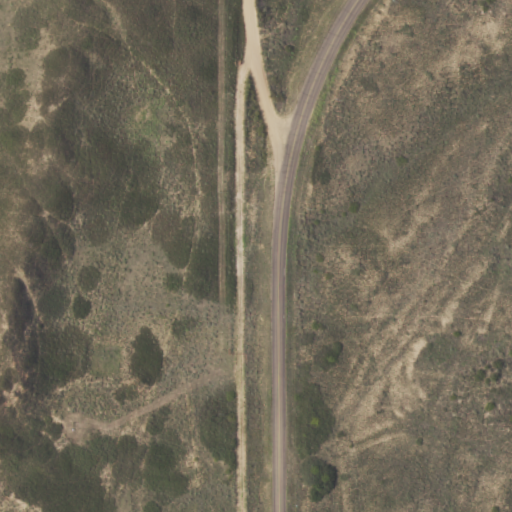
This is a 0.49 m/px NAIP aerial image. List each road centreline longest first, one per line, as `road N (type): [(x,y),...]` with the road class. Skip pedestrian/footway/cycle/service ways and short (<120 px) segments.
road 1 (secondary): [(354,0),(319,58),(284,167),(276,511)]
road 2 (residential): [(243,0),(243,35),(266,114),(288,145)]
